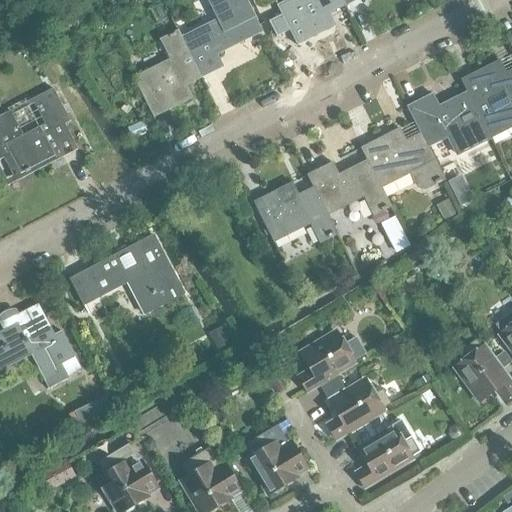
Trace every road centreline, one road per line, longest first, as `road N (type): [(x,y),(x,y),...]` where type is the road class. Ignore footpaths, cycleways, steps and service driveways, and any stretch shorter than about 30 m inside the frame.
road 1 (residential): [(0,255),(495,0)]
road 2 (residential): [(405,511),(511,438)]
